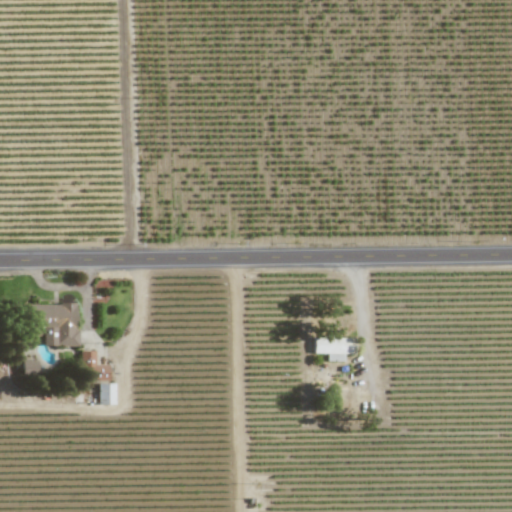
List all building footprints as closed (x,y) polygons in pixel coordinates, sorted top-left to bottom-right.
[(76,346),(76,328),(73,328),(73,304),(32,303),(32,335),(41,335),(41,345),(76,346)] [(312,337),(311,353),(325,353),(324,361),(341,361),(342,353),(351,354),(351,338),(312,337)] [(93,350),(78,350),(79,364),(93,363),(93,350)] [(20,374),(35,374),(35,360),(19,360),(20,374)] [(113,383),(95,383),(95,404),(112,404),(113,383)]
